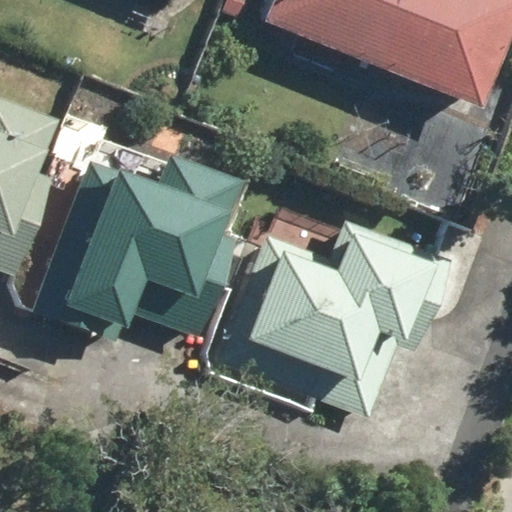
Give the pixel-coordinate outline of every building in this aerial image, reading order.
[(162,0),(188,11),(192,0),(162,0)] [(511,0),(261,0),(249,30),(464,120),(511,4),(511,0)] [(0,283),(3,285),(43,180),(30,176),(50,123),(0,104),(0,283)] [(160,163),(147,199),(49,162),(43,180),(3,285),(0,293),(0,309),(47,328),(50,318),(109,340),(116,322),(180,346),(238,192),(160,163)] [(438,264),(327,227),(315,263),(259,244),(214,377),(359,426),(384,352),(406,359),(438,264)]
